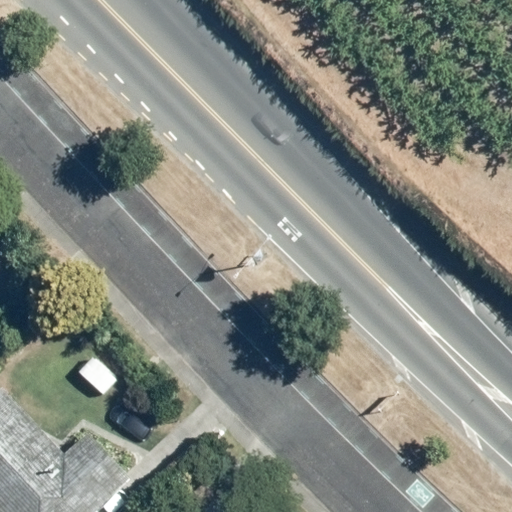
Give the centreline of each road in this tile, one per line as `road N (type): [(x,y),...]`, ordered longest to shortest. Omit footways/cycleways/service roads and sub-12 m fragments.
road 1 (residential): [(0,118),(369,511)]
road 2 (secondary): [(370,292),(93,0)]
road 3 (secondary): [(511,442),(370,292)]
road 4 (secondary): [(370,292),(511,402)]
